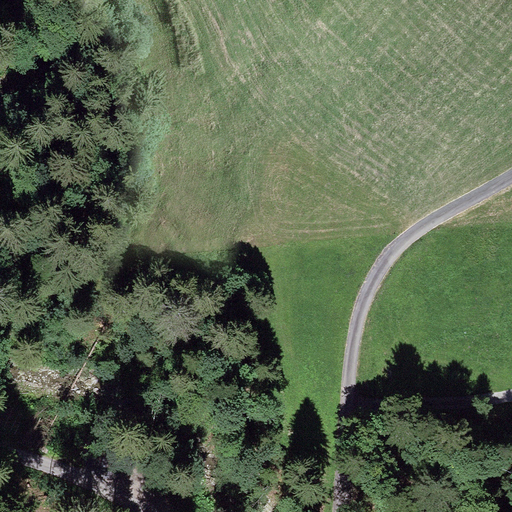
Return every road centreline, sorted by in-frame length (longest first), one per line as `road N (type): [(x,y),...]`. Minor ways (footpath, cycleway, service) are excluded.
road 1 (track): [(341,511),(355,344),(368,289),(418,229),(511,173)]
road 2 (track): [(0,453),(95,482),(153,511)]
road 3 (track): [(350,401),(511,397)]
